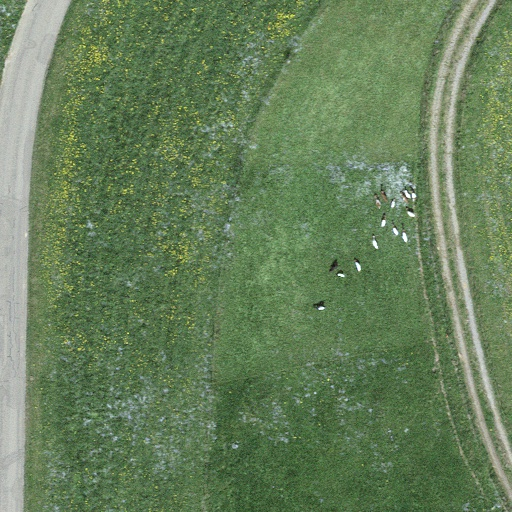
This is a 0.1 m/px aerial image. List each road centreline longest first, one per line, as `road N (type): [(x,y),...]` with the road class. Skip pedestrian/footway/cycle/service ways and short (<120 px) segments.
road 1 (unclassified): [(2,511),(9,178),(19,97),(49,0)]
road 2 (track): [(482,0),(449,68),(440,176),(468,346),(511,482)]
